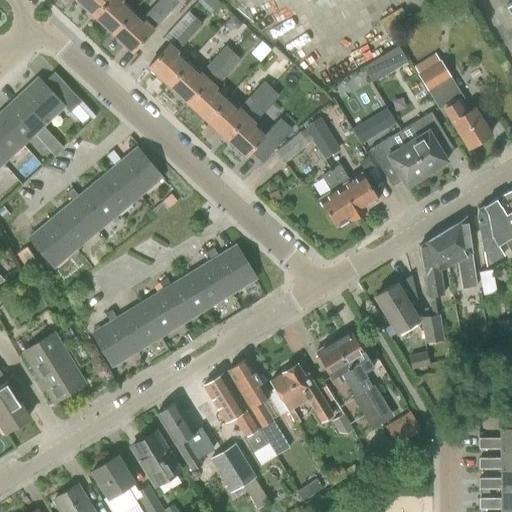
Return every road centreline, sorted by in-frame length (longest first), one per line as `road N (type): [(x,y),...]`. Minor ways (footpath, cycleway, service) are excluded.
road 1 (residential): [(0,484),(320,283)]
road 2 (residential): [(320,283),(511,168)]
road 3 (residential): [(109,293),(242,211)]
road 4 (residential): [(242,211),(139,116)]
road 5 (residential): [(139,116),(40,24)]
road 6 (residential): [(37,203),(139,116)]
